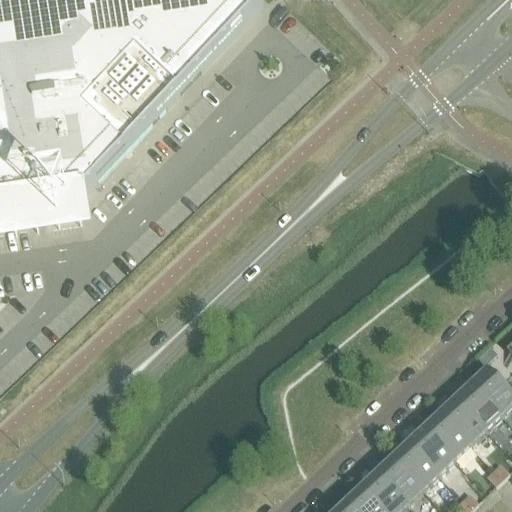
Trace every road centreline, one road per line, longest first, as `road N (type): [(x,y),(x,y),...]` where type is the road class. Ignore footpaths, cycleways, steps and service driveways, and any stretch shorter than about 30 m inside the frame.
road 1 (residential): [(511,296),(288,511)]
road 2 (secondary): [(153,361),(328,192)]
road 3 (secondary): [(460,34),(349,152),(328,192)]
road 4 (secondary): [(153,361),(105,388),(0,487)]
road 5 (secondary): [(26,511),(153,361)]
road 6 (secondary): [(328,192),(446,112),(478,80)]
